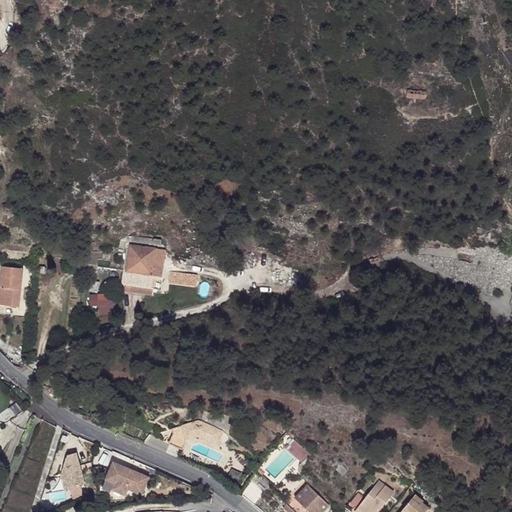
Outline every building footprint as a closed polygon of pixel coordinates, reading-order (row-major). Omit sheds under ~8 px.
[(422,91),(407,91),(407,98),(423,99),(424,98),(425,98),(426,97),(426,95),(426,94),(426,93),(425,92),(424,92),(423,91),(422,91)] [(131,246),(126,282),(129,283),(128,289),(153,293),(156,275),(161,276),(164,251),(131,246)] [(251,255),(242,256),(245,268),(253,266),(251,255)] [(18,269),(10,268),(2,267),(0,286),(21,289),(23,269),(18,269)] [(198,275),(163,270),(162,277),(170,279),(170,282),(194,285),(195,285),(196,285),(197,284),(197,283),(198,275)] [(100,282),(86,280),(85,291),(98,293),(100,282)] [(113,305),(99,306),(99,315),(114,314),(113,305)] [(0,419),(3,423),(22,409),(17,403),(0,415),(0,419)] [(200,421),(175,428),(177,433),(174,434),(170,444),(182,449),(186,441),(198,437),(218,445),(220,440),(224,432),(200,421)] [(310,455),(294,440),(288,447),(304,462),(310,455)] [(84,486),(79,452),(60,455),(65,488),(84,486)] [(148,478),(112,463),(105,480),(114,484),(111,491),(129,498),(131,492),(141,496),(148,478)] [(339,470),(338,471),(335,475),(341,479),(345,475),(339,470)] [(254,481),(243,495),(256,506),(267,492),(254,481)] [(381,488),(377,485),(359,508),(364,511),(379,511),(392,496),(389,494),(392,490),(384,484),(381,488)] [(323,511),(325,510),(310,496),(303,489),(295,498),(293,496),(286,504),(288,505),(295,511),(323,511)] [(416,495),(401,511),(426,511),(429,509),(422,503),(424,501),(416,495)]
